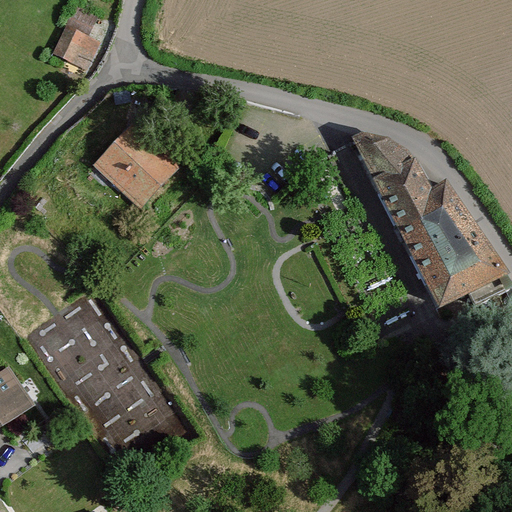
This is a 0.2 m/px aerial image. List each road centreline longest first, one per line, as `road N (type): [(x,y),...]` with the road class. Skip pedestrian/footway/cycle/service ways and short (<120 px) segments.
road 1 (residential): [(511,278),(455,180),(391,123),(121,61)]
road 2 (residential): [(121,61),(0,204)]
